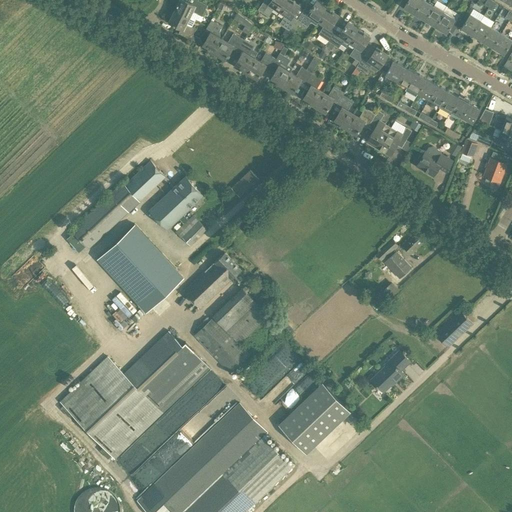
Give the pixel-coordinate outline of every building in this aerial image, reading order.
[(194,0),(192,5),(182,0),(179,0),(175,10),(195,21),(198,14),(202,17),(207,6),(195,0),(194,0)] [(279,11),(286,0),(271,0),(270,2),(266,0),(263,0),(257,10),(268,17),(274,8),(279,11)] [(289,31),(296,20),(291,17),(299,5),(290,0),(286,0),(279,11),(285,15),(279,24),(289,31)] [(414,14),(423,0),(422,0),(408,0),(403,8),(414,14)] [(425,20),(433,6),(423,0),(414,14),(425,20)] [(493,0),(492,0),(488,7),(493,10),(497,3),(493,0)] [(315,26),(318,22),(327,8),(316,1),(308,12),(304,9),(296,20),(306,27),(309,22),(315,26)] [(433,6),(425,20),(435,27),(444,13),(439,10),(433,6)] [(327,41),(335,30),(331,27),(338,16),(327,8),(318,22),(323,25),(318,34),(327,41)] [(190,39),(196,28),(192,26),(195,21),(175,10),(169,23),(180,29),(178,33),(190,39)] [(238,13),(234,19),(240,23),(243,18),(240,15),(238,13)] [(446,33),(454,19),(444,13),(435,27),(446,33)] [(471,35),(480,21),(469,14),(460,28),(471,35)] [(213,53),(221,39),(215,36),(221,26),(210,20),(204,32),(209,35),(202,46),(213,53)] [(480,21),(471,35),(482,41),(490,27),(480,21)] [(349,43),(358,30),(347,22),(340,33),(335,30),(327,41),(338,48),(340,44),(346,48),(349,43)] [(492,48),(501,33),(490,27),(482,41),(492,48)] [(359,62),(364,55),(366,51),(362,48),(369,37),(358,30),(349,43),(355,46),(349,55),(359,62)] [(503,54),(511,40),(501,33),(492,48),(503,54)] [(236,51),(243,40),(232,34),(227,43),(221,39),(213,53),(225,59),(231,48),(236,51)] [(243,40),(236,51),(241,54),(234,66),(246,72),(254,59),(257,53),(251,50),(253,46),(243,40)] [(281,49),(283,42),(275,40),(273,47),(281,49)] [(306,40),(303,45),(310,49),(313,44),(306,40)] [(378,68),(387,54),(376,47),(369,58),(364,55),(359,62),(357,66),(367,73),(372,64),(378,68)] [(272,65),(275,59),(264,53),(259,62),(254,59),(246,72),(257,79),(263,68),(268,71),(272,65)] [(278,54),(275,59),(272,65),(277,68),(270,80),(281,86),(288,75),(292,68),(286,64),(289,60),(283,56),(279,55),(279,54),(278,54)] [(319,60),(313,57),(309,64),(315,67),(319,60)] [(396,81),(403,67),(392,61),(384,75),(396,81)] [(305,84),(311,73),(300,67),(293,78),(288,75),(281,86),(292,93),(299,81),(305,84)] [(406,87),(414,73),(403,67),(396,81),(406,87)] [(314,106),(321,94),(314,90),(321,79),(311,73),(305,84),(309,87),(302,99),(314,106)] [(417,93),(425,79),(414,73),(406,87),(405,90),(415,96),(417,93)] [(428,99),(436,85),(425,79),(417,93),(428,99)] [(439,105),(447,91),(436,85),(428,99),(439,105)] [(337,103),(342,95),(343,93),(332,87),(326,97),(321,94),(314,106),(325,113),(332,101),(337,103)] [(449,113),(450,111),(458,97),(447,91),(439,105),(438,107),(449,113)] [(345,127),(353,114),(347,111),(352,101),(342,95),(337,103),(335,106),(340,109),(333,121),(345,127)] [(392,103),(395,98),(388,95),(385,99),(392,103)] [(450,111),(461,117),(469,103),(468,103),(470,100),(464,97),(463,100),(458,97),(450,111)] [(488,116),(495,103),(490,100),(483,113),(488,116)] [(472,123),(480,109),(469,103),(461,117),(472,123)] [(414,115),(416,110),(410,107),(407,111),(414,115)] [(368,126),(374,114),(364,108),(359,117),(353,114),(345,127),(356,134),(363,123),(368,126)] [(378,147),(389,128),(384,125),(385,123),(379,120),(383,113),(378,110),(370,123),(375,126),(367,140),(378,147)] [(429,123),(432,119),(431,119),(432,118),(421,112),(418,117),(429,123)] [(511,134),(511,120),(505,118),(501,130),(511,134)] [(436,127),(438,123),(432,119),(429,123),(436,127)] [(404,143),(411,130),(406,127),(402,133),(396,130),(395,131),(389,128),(378,147),(390,154),(398,140),(404,143)] [(451,135),(454,131),(447,127),(445,132),(451,135)] [(511,148),(511,134),(501,130),(496,143),(511,148)] [(458,139),(461,134),(454,131),(451,135),(458,139)] [(490,146),(492,141),(479,135),(476,140),(490,146)] [(473,156),(478,143),(466,139),(461,152),(473,156)] [(456,156),(462,146),(453,141),(447,151),(456,156)] [(441,153),(441,151),(432,146),(428,147),(426,151),(425,150),(422,155),(421,155),(419,155),(417,158),(418,159),(419,160),(416,165),(433,175),(438,166),(446,171),(453,160),(441,153)] [(506,158),(493,152),(490,159),(483,177),(491,180),(490,183),(498,186),(506,164),(504,164),(506,158)] [(88,248),(166,176),(151,160),(125,184),(122,182),(71,229),(88,248)] [(238,197),(258,179),(250,171),(231,189),(238,197)] [(168,229),(204,195),(185,175),(149,210),(168,229)] [(176,233),(182,239),(198,222),(192,216),(176,233)] [(182,239),(190,247),(206,230),(198,222),(182,239)] [(137,302),(174,268),(134,223),(96,257),(137,302)] [(411,254),(425,239),(416,230),(402,245),(411,254)] [(385,256),(397,245),(392,239),(381,251),(385,256)] [(399,278),(412,267),(396,250),(384,262),(399,278)] [(200,308),(240,270),(224,252),(184,291),(200,308)] [(33,286),(49,275),(45,270),(30,282),(33,286)] [(268,316),(255,301),(245,292),(247,290),(244,287),(193,336),(229,374),(249,355),(238,344),(268,316)] [(377,309),(387,299),(379,290),(368,300),(377,309)] [(113,299),(120,306),(113,313),(122,323),(137,307),(120,291),(113,299)] [(164,295),(125,330),(134,340),(173,305),(164,295)] [(448,347),(472,325),(460,311),(435,334),(448,347)] [(116,458),(211,368),(186,342),(183,346),(169,331),(125,373),(108,355),(60,400),(116,458)] [(396,382),(404,373),(401,370),(410,361),(400,350),(382,366),(383,367),(371,378),(377,384),(376,385),(378,387),(379,386),(384,391),(395,381),(396,382)] [(307,453),(350,411),(322,382),(279,424),(307,453)] [(244,511),(292,466),(264,436),(268,432),(240,402),(142,496),(156,511),(244,511)] [(89,496),(82,497),(85,508),(88,508),(92,511),(91,511),(112,511),(114,511),(118,508),(110,507),(108,499),(108,500),(107,493),(102,488),(98,488),(88,490),(89,496)]
